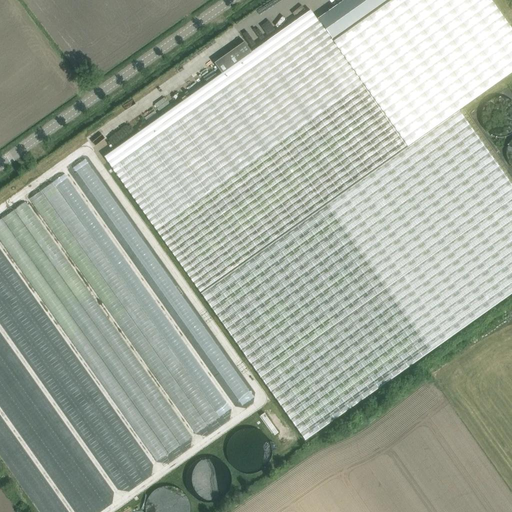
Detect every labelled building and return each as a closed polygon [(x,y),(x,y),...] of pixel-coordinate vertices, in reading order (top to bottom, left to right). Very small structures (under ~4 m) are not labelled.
[(511,29),(491,0),(343,0),(317,19),(310,10),(252,52),(244,42),(214,63),(222,73),(104,157),(305,440),(511,292),(511,185),(458,110),(511,71),(511,29)] [(511,102),(493,95),(490,102),(487,106),(480,122),(497,142),(494,150),(505,163),(507,164),(511,170),(511,169),(511,102)] [(0,199),(0,455),(39,511),(110,511),(270,401),(84,144),(55,162),(23,182),(0,199)] [(270,449),(268,439),(259,431),(247,429),(239,431),(227,443),(225,460),(206,458),(195,460),(185,471),(185,476),(193,483),(192,492),(202,501),(207,502),(221,499),(230,490),(235,491),(248,488),(246,480),(255,478),(256,475),(269,462),(270,449)] [(189,511),(191,494),(155,491),(153,511),(189,511)]
